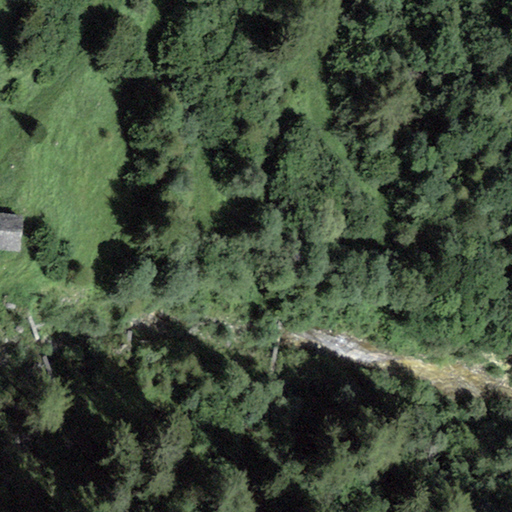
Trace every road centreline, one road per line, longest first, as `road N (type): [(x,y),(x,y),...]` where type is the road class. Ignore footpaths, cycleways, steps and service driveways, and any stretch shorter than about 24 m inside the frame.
road 1 (track): [(160,0),(160,86),(195,128),(206,238),(227,232),(247,198),(291,59),(312,56),(330,147),(383,240),(388,195)]
road 2 (track): [(0,179),(14,138),(81,54),(109,0)]
